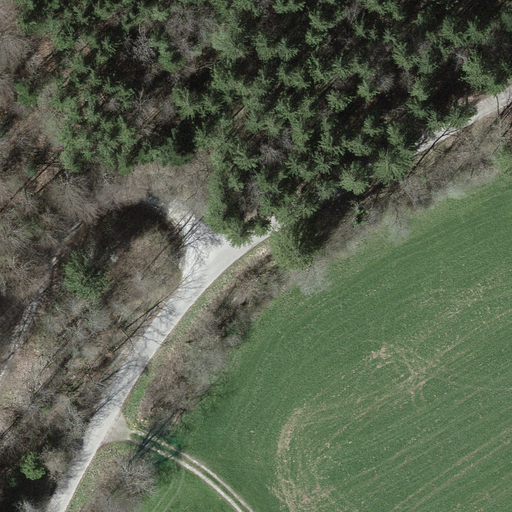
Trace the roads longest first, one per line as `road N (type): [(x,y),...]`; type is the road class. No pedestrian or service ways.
road 1 (unclassified): [(54,511),(125,379),(222,256),(511,96)]
road 2 (track): [(0,371),(72,222),(90,204),(132,192),(152,197),(222,256)]
road 3 (track): [(100,426),(188,462),(243,511)]
